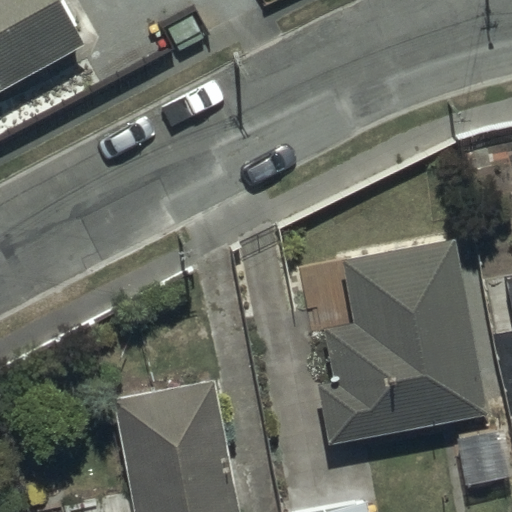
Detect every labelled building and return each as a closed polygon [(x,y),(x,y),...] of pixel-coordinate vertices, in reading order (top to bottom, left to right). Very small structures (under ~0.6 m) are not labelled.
[(0,0),(0,78),(77,37),(57,0),(0,0)] [(480,409),(447,234),(336,255),(348,319),(318,325),(328,377),(313,380),(325,439),(480,409)] [(511,282),(503,284),(511,333),(511,282)] [(232,511),(206,373),(105,393),(127,511),(232,511)] [(494,427),(451,436),(461,482),(505,472),(494,427)] [(283,511),(360,511),(358,497),(283,511)]
